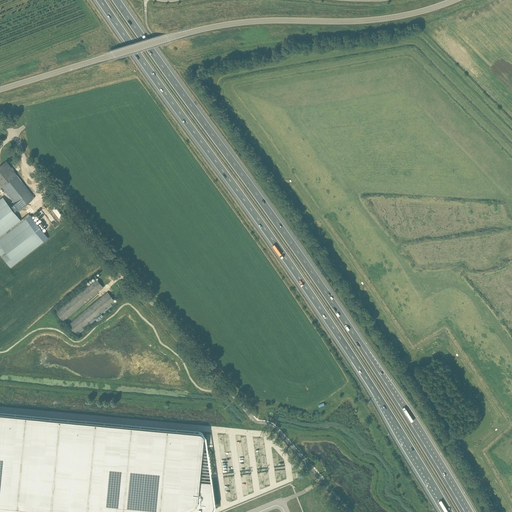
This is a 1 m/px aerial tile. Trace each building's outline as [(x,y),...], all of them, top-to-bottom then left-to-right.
[(19,209),(30,201),(34,198),(6,161),(0,165),(0,184),(5,191),(19,209)] [(0,254),(10,267),(47,238),(40,229),(45,225),(41,220),(36,224),(28,214),(19,220),(14,213),(19,209),(14,203),(9,207),(2,197),(0,198),(0,254)] [(63,321),(99,290),(103,287),(96,278),(56,312),(63,321)] [(104,295),(68,326),(75,335),(79,332),(80,333),(96,319),(98,320),(107,313),(105,311),(112,305),(111,304),(115,301),(108,292),(104,295)] [(141,323),(128,328),(132,338),(145,333),(141,323)] [(0,511),(206,511),(208,511),(209,510),(211,509),(212,509),(213,508),(214,507),(214,506),(214,505),(214,503),(214,502),(212,481),(200,480),(204,437),(204,436),(204,435),(203,434),(203,433),(202,432),(201,432),(200,431),(199,431),(11,413),(10,413),(0,412),(0,511)]
